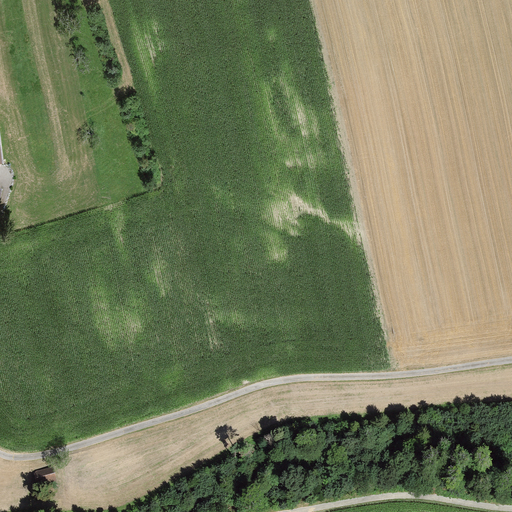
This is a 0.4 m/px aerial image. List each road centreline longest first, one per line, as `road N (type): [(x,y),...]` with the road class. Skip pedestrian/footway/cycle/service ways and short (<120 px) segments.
road 1 (track): [(0,451),(20,459),(57,452),(259,384),(511,360)]
road 2 (track): [(297,511),(423,496),(511,509)]
